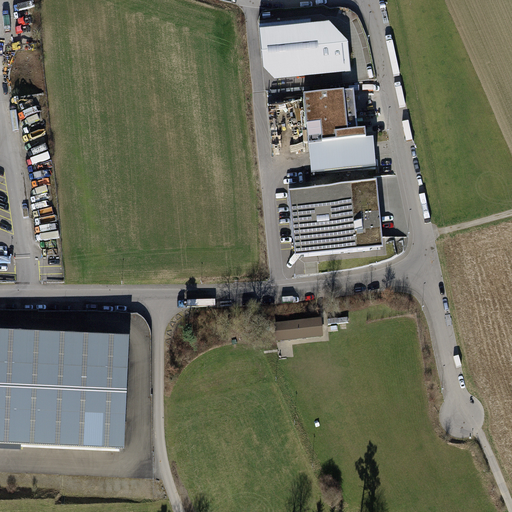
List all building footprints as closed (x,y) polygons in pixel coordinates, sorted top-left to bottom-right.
[(327,25),(260,32),(263,60),(265,72),(275,83),(351,76),(348,45),(338,36),(327,25)] [(349,96),(303,100),(306,151),(311,151),(313,174),(376,170),(374,143),(369,143),(368,135),(352,136),(349,96)] [(378,186),(290,196),(296,252),(297,259),(385,249),(378,186)] [(323,318),(275,323),(276,341),(325,337),(323,318)] [(130,338),(0,332),(0,446),(125,451),(130,338)]
